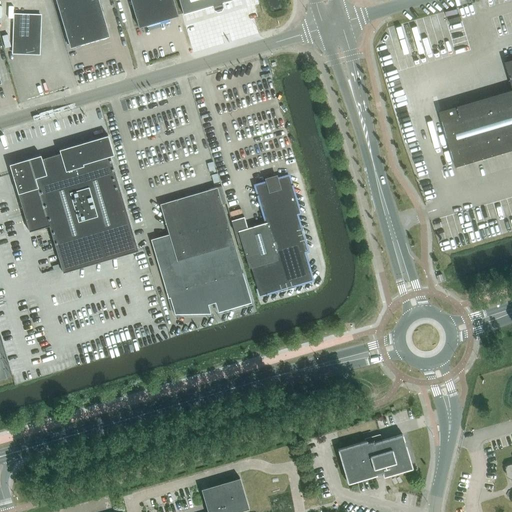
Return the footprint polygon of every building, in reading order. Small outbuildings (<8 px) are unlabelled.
[(55,0),(70,47),(100,38),(109,35),(98,0),(55,0)] [(130,0),(132,6),(138,27),(178,15),(173,0),(130,0)] [(178,0),(183,14),(212,5),(213,9),(217,11),(221,10),(223,6),(222,2),(230,0),(178,0)] [(40,15),(14,14),(13,53),(39,54),(40,15)] [(460,16),(449,19),(450,24),(461,21),(460,16)] [(511,58),(505,61),(511,84),(511,89),(439,110),(456,166),(511,149),(511,58)] [(48,225),(62,272),(138,250),(110,155),(113,154),(107,135),(59,149),(60,153),(41,158),(40,154),(9,164),(29,231),(48,225)] [(231,220),(239,248),(240,248),(242,247),(249,268),(251,267),(257,289),(259,295),(312,279),(304,251),(307,250),(296,213),(299,212),(288,175),(277,178),(276,175),(265,178),(266,182),(255,185),(266,222),(264,223),(247,228),(246,226),(247,226),(245,218),(244,219),(244,216),(232,220),(231,220)] [(251,302),(217,187),(160,203),(169,236),(153,240),(174,314),(210,312),(208,304),(215,302),(218,311),(251,302)] [(383,476),(412,468),(402,433),(374,442),(373,438),(337,449),(347,483),(382,473),(383,476)] [(235,511),(248,508),(239,477),(201,489),(207,511),(235,511)]
